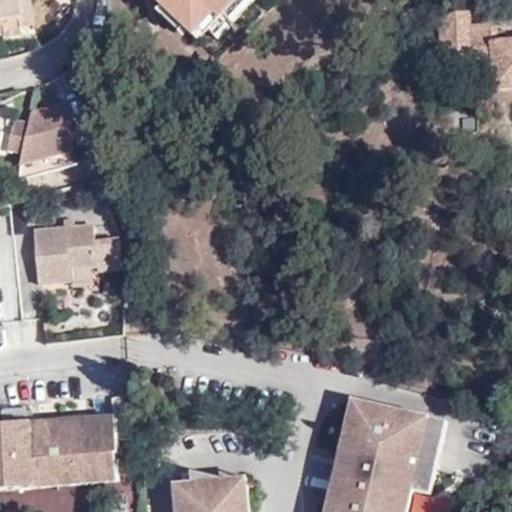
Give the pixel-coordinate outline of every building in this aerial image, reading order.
[(0,0),(0,37),(16,35),(16,27),(31,25),(27,0),(0,0)] [(155,0),(198,40),(208,30),(220,18),(226,24),(248,0),(155,0)] [(453,14),(440,23),(439,60),(494,58),(495,89),(511,88),(511,40),(495,40),(494,25),(471,25),(471,14),(453,14)] [(231,29),(226,24),(220,18),(208,30),(219,41),(231,29)] [(63,101),(30,107),(28,120),(13,117),(7,150),(22,153),(17,175),(77,164),(63,101)] [(95,224),(34,228),(39,286),(74,285),(72,270),(99,269),(95,224)] [(409,511),(414,494),(431,497),(448,425),(360,404),(356,422),(350,420),(328,511),(251,511),(249,488),(193,472),(195,484),(176,485),(178,511),(409,511)] [(116,427),(0,428),(0,494),(118,489),(116,427)]
